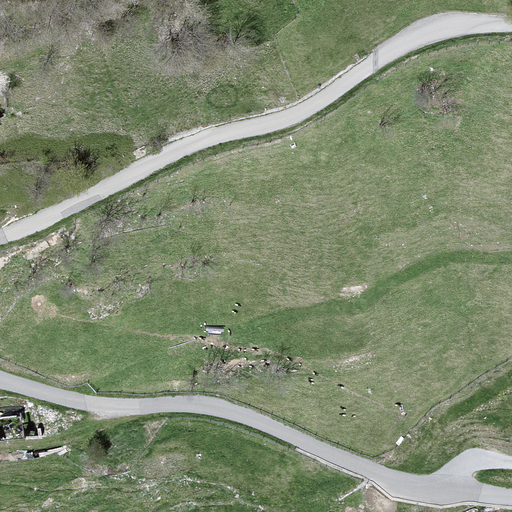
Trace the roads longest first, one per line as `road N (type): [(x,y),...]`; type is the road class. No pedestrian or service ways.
road 1 (unclassified): [(0,234),(167,154),(308,108),(406,41),(465,24),(511,23)]
road 2 (unclassified): [(511,497),(384,478),(237,413),(95,405),(0,377)]
